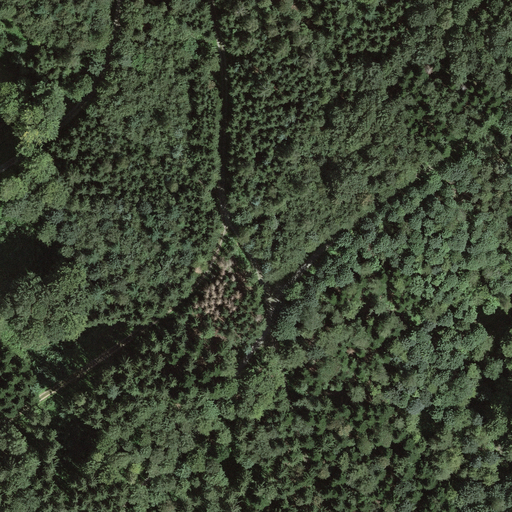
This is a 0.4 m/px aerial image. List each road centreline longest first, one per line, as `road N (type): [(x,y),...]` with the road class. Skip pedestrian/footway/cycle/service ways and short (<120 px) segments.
road 1 (track): [(114,511),(219,402),(288,287),(354,223),(511,98)]
road 2 (track): [(332,511),(293,409),(267,291),(223,198),(222,77),(210,0)]
road 3 (track): [(228,218),(214,253),(172,303),(0,424)]
road 4 (track): [(0,170),(34,147),(104,73),(120,0)]
road 5 (track): [(511,310),(479,363),(482,411),(511,464)]
